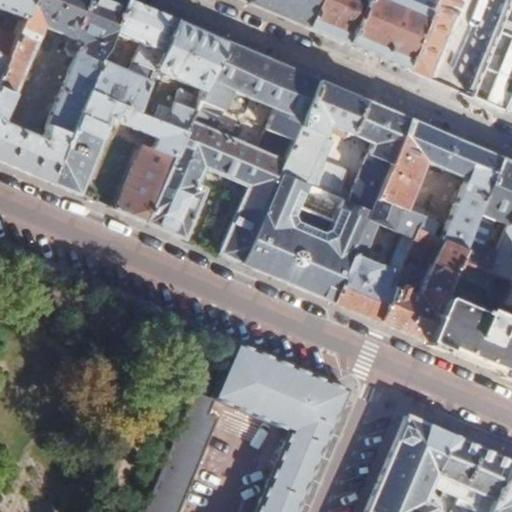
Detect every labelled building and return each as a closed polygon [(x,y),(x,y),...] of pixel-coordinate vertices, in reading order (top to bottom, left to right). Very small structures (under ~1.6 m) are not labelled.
[(0,9),(22,19),(30,0),(0,0),(0,55),(5,58),(14,39),(0,32),(0,9)] [(70,38),(86,0),(30,0),(22,19),(14,39),(5,58),(0,70),(0,90),(11,95),(14,96),(43,27),(70,38)] [(75,59),(97,68),(98,64),(111,35),(125,1),(121,0),(86,0),(70,38),(82,43),(78,51),(66,47),(65,50),(69,56),(75,59)] [(260,0),(257,8),(306,29),(318,0),(260,0)] [(318,0),(306,29),(330,39),(370,56),(391,0),(408,0),(408,2),(383,61),(407,71),(434,0),(318,0)] [(401,0),(391,0),(370,56),(383,61),(408,2),(401,0)] [(434,0),(407,71),(429,80),(460,0),(434,0)] [(136,114),(175,22),(151,12),(125,1),(111,35),(140,47),(128,77),(98,64),(97,68),(86,94),(136,114)] [(511,10),(493,60),(511,67),(511,10)] [(203,89),(223,41),(199,32),(175,22),(136,114),(156,123),(165,102),(162,100),(172,77),(203,89)] [(301,119),(317,81),(265,59),(223,41),(203,89),(199,97),(189,120),(214,131),(229,98),(220,94),(223,85),(301,119)] [(484,56),(468,97),(506,113),(511,99),(511,67),(493,60),(484,56)] [(68,135),(86,94),(97,68),(75,59),(47,126),(68,135)] [(376,200),(410,120),(349,94),(317,81),(301,119),(297,127),(282,161),(278,172),(308,185),(340,199),(351,173),(326,162),(335,140),(322,135),(327,125),(375,144),(353,197),(374,206),(376,200)] [(184,134),(189,120),(199,97),(179,89),(163,126),(184,134)] [(0,162),(48,182),(68,135),(47,126),(46,140),(0,121),(11,95),(0,90),(0,162)] [(146,223),(184,134),(163,126),(156,123),(136,114),(86,94),(68,135),(48,182),(78,195),(110,120),(158,139),(153,149),(144,145),(116,211),(146,223)] [(264,152),(282,161),(297,127),(278,119),(264,152)] [(212,251),(238,262),(278,172),(282,161),(264,152),(214,131),(189,120),(184,134),(146,223),(185,240),(206,189),(198,186),(205,168),(249,187),(230,232),(221,228),(212,251)] [(441,242),(462,251),(467,240),(469,234),(501,158),(483,151),(433,129),(410,120),(376,200),(406,212),(426,162),(466,179),(441,242)] [(510,225),(511,220),(511,162),(501,158),(469,234),(481,239),(490,236),(497,219),(510,225)] [(238,262),(333,303),(371,213),(343,201),(337,214),(303,199),(308,185),(278,172),(238,262)] [(406,212),(376,200),(374,206),(371,213),(333,303),(380,322),(394,287),(407,255),(417,231),(422,219),(406,212)] [(422,219),(417,231),(433,238),(438,225),(422,219)] [(511,220),(510,225),(498,254),(490,274),(511,283),(511,259),(510,258),(511,252),(511,220)] [(380,322),(425,341),(443,297),(458,261),(462,251),(441,242),(433,238),(417,231),(407,255),(432,265),(419,297),(394,287),(380,322)] [(462,251),(458,261),(490,274),(498,254),(467,240),(462,251)] [(425,341),(511,377),(511,283),(503,305),(511,308),(511,323),(508,324),(443,297),(425,341)] [(296,511),(347,391),(236,343),(211,400),(217,403),(291,433),(258,511),(296,511)] [(217,403),(211,400),(196,393),(146,511),(181,511),(220,421),(210,417),(217,403)] [(406,417),(366,511),(435,511),(438,507),(425,502),(432,485),(489,510),(488,511),(511,511),(511,460),(465,440),(406,417)]
